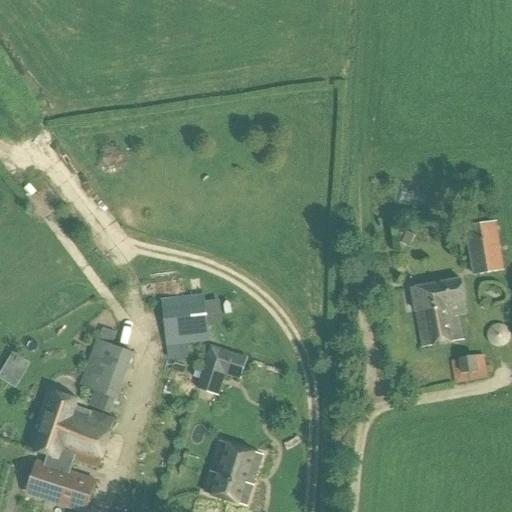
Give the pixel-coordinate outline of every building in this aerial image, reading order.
[(504,270),(496,221),(464,227),(466,238),(463,238),(464,245),(467,245),(472,276),(504,270)] [(408,248),(414,236),(406,232),(400,244),(408,248)] [(465,314),(463,301),(466,300),(462,280),(412,289),(416,310),(417,310),(423,347),(464,340),(460,315),(465,314)] [(166,347),(210,342),(204,294),(161,299),(166,347)] [(98,341),(96,340),(79,386),(117,400),(134,353),(112,346),(98,341)] [(210,348),(196,389),(219,397),(226,375),(241,380),(248,358),(237,354),(233,353),(210,346),(210,348)] [(484,354),(451,361),(451,363),(455,384),(488,378),(484,354)] [(115,419),(109,417),(88,410),(76,406),(78,400),(55,392),(36,450),(48,454),(45,464),(38,461),(28,492),(85,510),(95,480),(70,472),(74,459),(99,467),(115,419)] [(247,507),(263,456),(220,442),(203,493),(247,507)]
